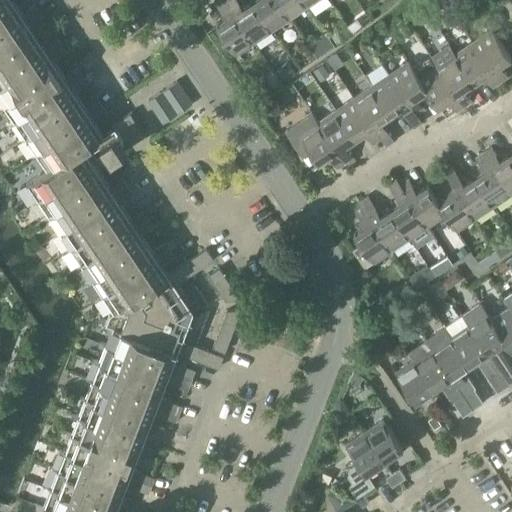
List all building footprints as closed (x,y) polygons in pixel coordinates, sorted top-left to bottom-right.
[(112,324),(44,504),(63,511),(138,511),(134,510),(133,511),(108,511),(120,481),(140,488),(143,480),(153,484),(156,476),(127,465),(134,445),(154,453),(160,436),(141,429),(148,409),(177,420),(183,404),(154,393),(162,374),(191,385),(194,377),(184,373),(187,365),(168,357),(172,347),(218,365),(223,353),(185,340),(187,336),(198,340),(211,309),(210,307),(194,308),(194,307),(193,305),(209,303),(209,302),(197,283),(186,291),(179,281),(214,258),(206,245),(164,273),(160,267),(177,255),(167,240),(150,251),(138,234),(155,223),(145,209),(129,220),(117,202),(134,191),(124,177),(107,188),(79,146),(97,134),(112,155),(148,131),(133,108),(98,131),(89,118),(106,107),(101,99),(84,110),(72,92),(88,81),(83,73),(79,67),(62,78),(51,61),(67,50),(57,35),(41,46),(30,29),(46,18),(36,3),(19,14),(10,0),(0,0),(0,99),(46,167),(26,180),(111,308),(109,309),(105,321),(112,324)] [(215,0),(219,5),(227,17),(216,24),(236,53),(255,40),(227,0),(215,0)] [(239,0),(227,0),(255,40),(272,28),(253,0),(251,0),(243,6),(239,0)] [(290,16),(279,0),(253,0),(272,28),(290,16)] [(308,4),(306,0),(279,0),(290,16),(308,4)] [(473,39),(500,79),(508,74),(500,62),(511,55),(492,27),(473,39)] [(455,51),(474,79),(484,73),(491,85),(500,79),(473,39),(455,51)] [(450,43),(432,54),(465,103),(472,98),(464,86),(474,79),(455,51),(450,43)] [(432,54),(414,67),(419,75),(420,75),(428,87),(426,88),(437,104),(448,97),(456,109),(465,103),(432,54)] [(408,59),(390,71),(417,111),(425,106),(417,94),(426,88),(428,87),(420,75),(419,75),(414,67),(408,59)] [(372,83),(391,112),(401,105),(413,124),(421,118),(417,111),(390,71),(383,61),(365,73),(372,83)] [(193,101),(178,78),(149,97),(164,120),(193,101)] [(391,112),(372,83),(354,95),(381,135),(381,136),(386,143),(394,137),(381,118),(391,112)] [(336,107),(356,135),(365,129),(373,141),(381,136),(381,135),(354,95),(336,107)] [(318,119),(345,159),(353,154),(345,142),(356,135),(336,107),(318,119)] [(345,159),(318,119),(312,111),(285,129),(302,154),(310,148),(319,160),(329,153),(337,165),(345,159)] [(484,150),(511,191),(511,190),(511,152),(510,150),(500,157),(492,145),(484,150)] [(511,191),(484,150),(476,156),(484,168),(474,174),(494,203),(511,191)] [(494,203),(474,174),(464,181),(450,160),(442,165),(448,174),(476,215),(494,203)] [(476,215),(448,174),(444,169),(436,174),(448,192),(438,198),(446,211),(445,211),(456,228),(476,215)] [(396,175),(388,181),(401,200),(391,206),(411,235),(418,246),(436,234),(428,223),(401,182),(396,175)] [(401,182),(428,223),(445,211),(446,211),(438,198),(427,182),(417,189),(409,177),(401,182)] [(369,194),(360,199),(393,247),(411,235),(391,206),(381,213),(369,194)] [(360,199),(352,205),(357,212),(365,224),(354,231),(361,242),(354,247),(366,265),(373,260),(393,247),(360,199)] [(45,248),(42,243),(34,248),(38,253),(45,248)] [(447,253),(429,265),(435,273),(435,274),(453,262),(453,261),(447,253)] [(227,299),(242,297),(221,265),(209,273),(227,299)] [(449,292),(439,278),(429,285),(438,298),(449,292)] [(468,320),(510,382),(511,380),(511,362),(499,343),(505,338),(506,338),(492,317),(493,317),(481,299),(462,312),(468,320)] [(511,346),(511,306),(510,305),(493,317),(492,317),(506,338),(505,338),(511,347),(511,346)] [(226,350),(234,330),(243,307),(228,309),(214,345),(226,350)] [(468,320),(462,312),(445,324),(450,332),(470,362),(476,358),(498,390),(510,382),(468,320)] [(427,336),(453,374),(470,362),(450,332),(445,324),(427,336)] [(453,374),(427,336),(408,348),(414,356),(435,386),(441,382),(463,414),(474,407),(471,403),(472,402),(466,393),(464,394),(451,375),(453,374)] [(416,399),(435,386),(414,356),(395,369),(416,399)] [(466,393),(472,402),(477,399),(471,389),(466,393)] [(435,413),(428,418),(434,427),(441,422),(435,413)] [(365,429),(385,459),(403,447),(383,417),(365,429)] [(385,459),(365,429),(346,442),(359,461),(349,467),(348,475),(352,481),(349,484),(357,496),(363,491),(375,483),(367,471),(385,459)] [(394,471),(400,480),(406,476),(400,467),(394,471)] [(400,480),(394,471),(387,475),(393,484),(400,480)] [(363,491),(357,496),(363,505),(369,500),(363,491)]
